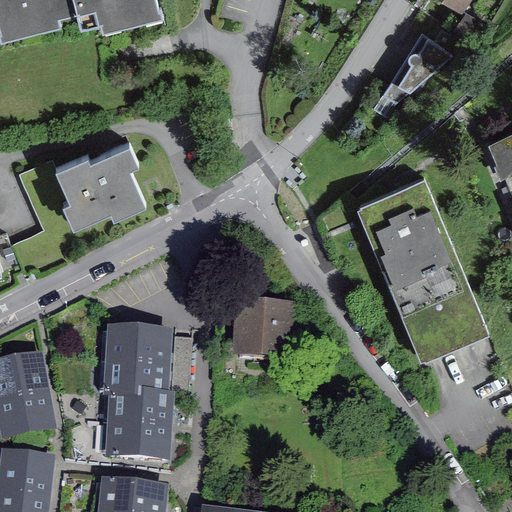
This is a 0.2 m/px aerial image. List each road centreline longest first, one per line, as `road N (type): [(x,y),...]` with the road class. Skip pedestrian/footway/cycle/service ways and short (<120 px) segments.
road 1 (residential): [(244,189),(472,511)]
road 2 (unknown): [(192,511),(195,312),(177,223)]
road 3 (residential): [(244,189),(0,310)]
road 4 (residential): [(399,0),(334,98),(244,189)]
